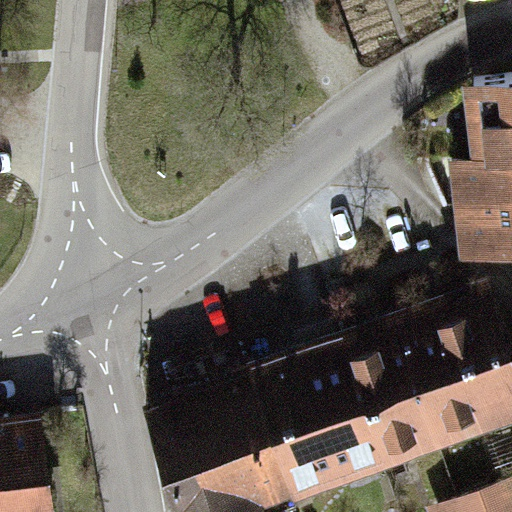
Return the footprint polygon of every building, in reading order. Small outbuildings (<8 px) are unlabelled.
[(511,245),(511,66),(468,70),(475,148),(455,150),(464,249),(511,245)] [(399,303),(444,441),(511,418),(511,334),(492,273),(399,303)] [(399,303),(342,322),(386,459),(444,441),(399,303)] [(250,351),(253,359),(297,496),(389,466),(386,459),(342,322),(250,351)] [(168,505),(170,511),(302,511),(297,496),(253,359),(149,392),(184,500),(168,505)] [(0,413),(0,511),(63,511),(51,407),(37,409),(0,413)] [(511,511),(511,483),(509,476),(432,507),(433,511),(511,511)]
